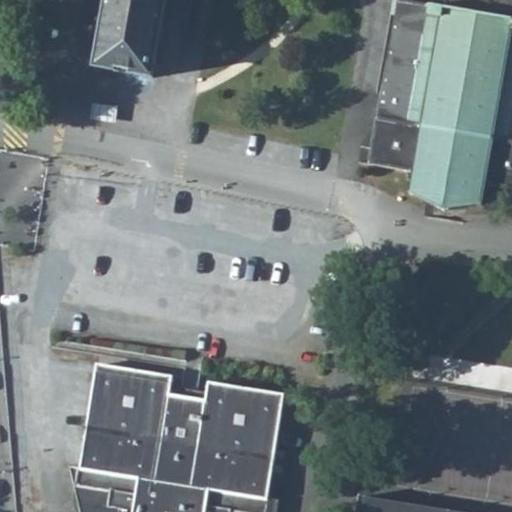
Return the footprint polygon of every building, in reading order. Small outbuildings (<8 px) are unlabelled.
[(511,0),(111,0),(99,68),(153,77),(166,0),(402,0),(374,166),(418,173),(415,193),(413,193),(413,194),(414,195),(445,215),(481,207),(483,206),(483,205),(482,205),(485,185),(511,189),(511,0)] [(12,157),(8,186),(38,190),(42,161),(12,157)] [(80,468),(80,469),(113,475),(108,507),(133,511),(132,511),(230,511),(233,494),(268,500),(268,498),(285,395),(209,383),(207,393),(171,387),(173,377),(97,365),(80,467),(80,468)] [(70,467),(79,511),(132,511),(133,511),(108,507),(113,475),(80,469),(80,468),(70,467)] [(230,511),(277,511),(279,500),(268,498),(268,500),(233,494),(230,511)] [(429,511),(359,501),(357,511),(429,511)]
